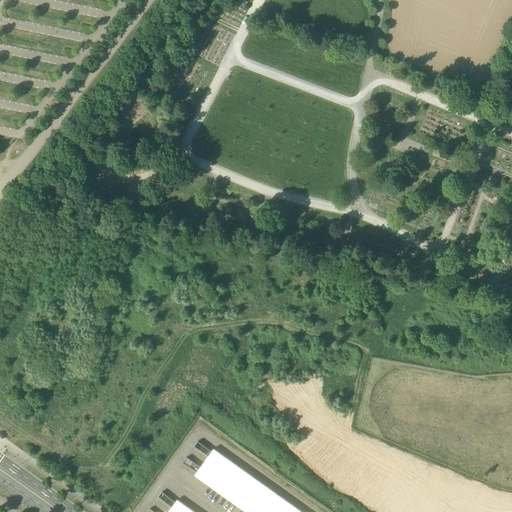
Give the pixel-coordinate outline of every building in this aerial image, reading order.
[(207,457),(211,451),(198,442),(194,447),(207,457)] [(196,472),(195,475),(246,511),(300,511),(213,449),(211,451),(207,457),(200,467),(196,472)] [(196,472),(200,467),(186,458),(183,462),(196,472)] [(172,508),(175,503),(161,493),(158,498),(172,508)] [(193,511),(177,501),(175,503),(172,508),(168,511),(193,511)]
